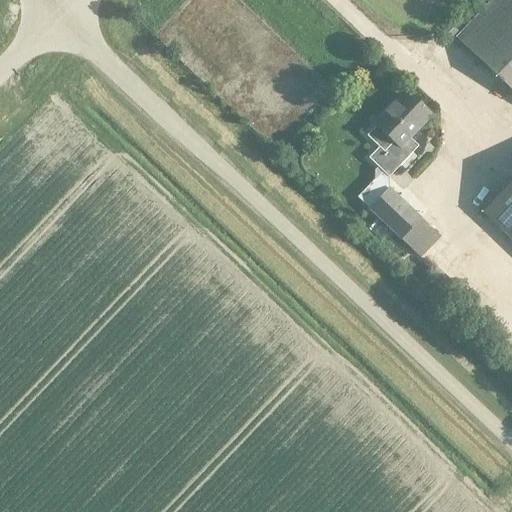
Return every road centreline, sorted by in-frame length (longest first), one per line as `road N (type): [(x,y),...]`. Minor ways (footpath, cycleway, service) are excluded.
road 1 (unclassified): [(511,425),(67,2)]
road 2 (unknown): [(321,0),(458,122),(471,148),(451,206),(460,240),(511,291)]
